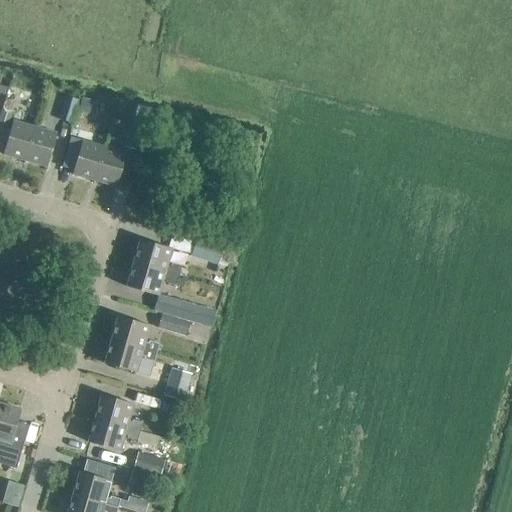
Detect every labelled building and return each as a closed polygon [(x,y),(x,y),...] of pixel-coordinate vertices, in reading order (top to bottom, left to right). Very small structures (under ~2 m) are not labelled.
[(0,82),(0,112),(8,84),(0,82)] [(58,121),(71,124),(78,101),(65,97),(58,121)] [(88,116),(92,101),(82,98),(78,113),(88,116)] [(0,127),(7,129),(11,115),(1,112),(0,114),(0,127)] [(126,148),(141,152),(148,125),(133,121),(126,148)] [(24,162),(34,128),(12,122),(3,155),(24,162)] [(83,128),(71,124),(67,138),(79,142),(83,128)] [(34,128),(24,162),(46,168),(56,134),(34,128)] [(93,182),(103,148),(81,142),(72,175),(93,182)] [(103,148),(93,182),(115,188),(125,154),(103,148)] [(226,268),(232,249),(196,238),(190,258),(216,266),(217,266),(226,268)] [(132,264),(178,277),(180,268),(170,265),(169,268),(166,267),(171,250),(139,241),(132,264)] [(175,287),(178,277),(132,264),(125,288),(157,297),(162,281),(166,281),(165,284),(175,287)] [(185,338),(189,323),(161,315),(157,330),(185,338)] [(110,341),(156,354),(158,345),(148,342),(147,344),(144,343),(149,327),(117,317),(110,341)] [(153,363),(156,354),(110,341),(103,364),(135,374),(140,357),(143,358),(143,360),(153,363)] [(183,403),(191,376),(171,369),(162,397),(183,403)] [(94,419),(139,433),(142,424),(132,421),(131,423),(128,422),(132,405),(100,396),(94,419)] [(0,405),(0,463),(15,468),(21,446),(10,443),(19,410),(0,405)] [(137,442),(139,433),(94,419),(87,443),(119,452),(124,436),(127,437),(126,439),(137,442)] [(159,478),(164,462),(137,454),(132,470),(159,478)] [(71,496),(117,509),(120,500),(110,497),(109,499),(106,498),(110,482),(78,472),(71,496)] [(152,493),(156,480),(131,472),(127,485),(152,493)] [(6,501),(21,505),(27,484),(12,480),(6,501)] [(116,511),(117,509),(71,496),(66,511),(116,511)]
